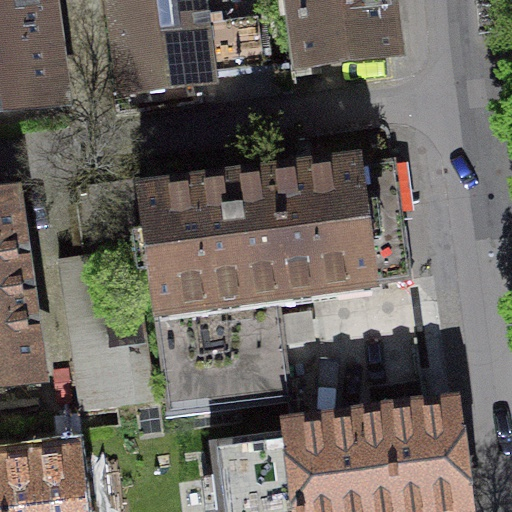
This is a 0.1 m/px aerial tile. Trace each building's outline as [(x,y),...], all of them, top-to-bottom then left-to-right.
[(35,0),(0,0),(0,105),(6,105),(49,99),(35,0)] [(115,0),(127,86),(162,81),(204,76),(194,0),(115,0)] [(295,0),(304,63),(304,65),(393,53),(386,0),(295,0)] [(111,190),(119,253),(126,252),(127,253),(144,251),(166,413),(291,396),(279,307),(412,289),(395,164),(257,182),(137,198),(135,186),(111,190)] [(78,258),(119,253),(111,190),(70,195),(72,208),(78,258)] [(0,204),(0,406),(41,401),(14,203),(0,204)] [(67,260),(54,262),(75,414),(147,404),(127,253),(126,252),(119,253),(78,258),(67,260)] [(297,511),(281,405),(70,427),(81,511),(297,511)] [(451,409),(290,430),(302,511),(464,511),(458,463),(451,409)] [(76,511),(69,452),(0,461),(0,511),(76,511)]
